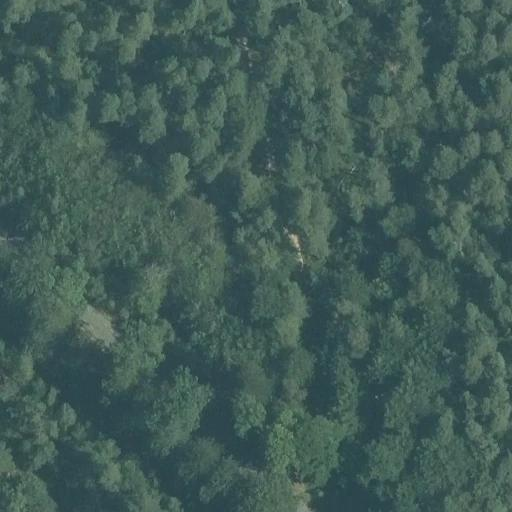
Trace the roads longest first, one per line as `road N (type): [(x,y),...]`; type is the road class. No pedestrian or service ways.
road 1 (track): [(246,0),(337,511)]
road 2 (tertiary): [(303,511),(0,228)]
road 3 (track): [(403,0),(373,397)]
road 4 (track): [(373,397),(271,483)]
